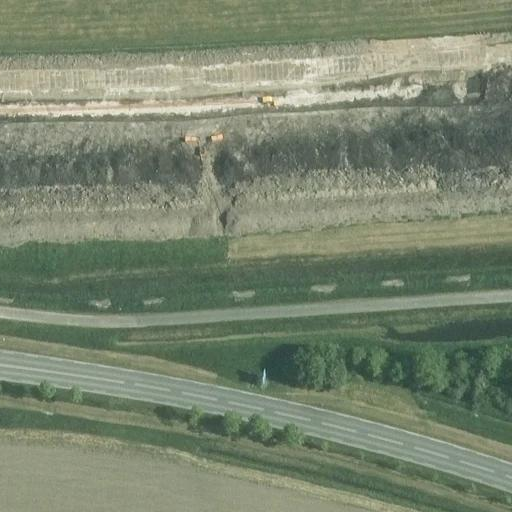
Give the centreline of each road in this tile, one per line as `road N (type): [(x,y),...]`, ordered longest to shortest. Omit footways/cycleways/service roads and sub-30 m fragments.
road 1 (primary): [(511,477),(206,397),(0,365)]
road 2 (track): [(511,299),(108,324),(0,311)]
